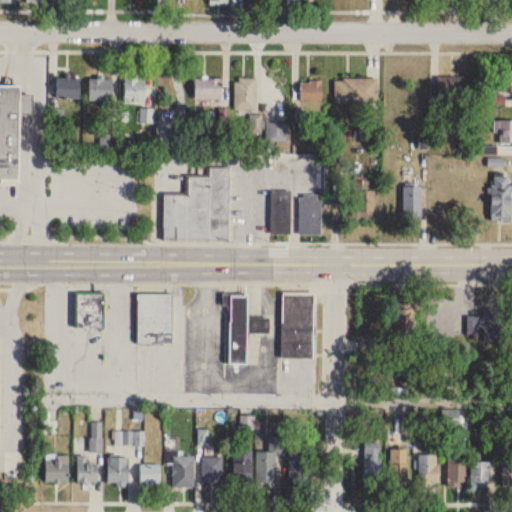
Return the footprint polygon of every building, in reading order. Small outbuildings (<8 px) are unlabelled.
[(511,70),(499,70),(499,90),(484,90),(484,105),(505,105),(505,92),(511,92),(511,70)] [(437,77),(437,102),(470,102),(470,77),(437,77)] [(79,99),(79,78),(57,78),(57,99),(79,99)] [(145,103),(145,78),(124,78),(124,103),(145,103)] [(256,78),(236,78),(236,111),(256,111),(256,78)] [(112,79),(89,79),(89,102),(112,102),(112,79)] [(194,99),(222,99),(222,79),(194,79),(194,99)] [(379,79),(334,79),(334,105),(379,105),(379,79)] [(300,101),(322,101),(322,81),(300,81),(300,101)] [(0,184),(19,185),(20,87),(0,86),(0,184)] [(511,120),(495,121),(495,144),(511,143),(511,120)] [(287,142),(287,123),(265,123),(265,142),(287,142)] [(163,242),(230,242),(230,168),(209,168),(209,178),(187,178),(187,197),(163,197),(163,242)] [(511,201),(511,176),(492,177),(492,221),(511,221),(511,201)] [(374,217),(374,191),(370,191),(370,182),(354,182),(354,217),(374,217)] [(421,187),(404,187),(404,219),(421,219),(421,187)] [(290,235),(290,192),(272,192),(272,235),(290,235)] [(322,235),(322,196),(300,196),(300,235),(322,235)] [(283,292),(283,357),(313,357),(313,292),(283,292)] [(104,294),(77,294),(77,327),(104,327),(104,294)] [(138,344),(173,344),(173,294),(138,294),(138,344)] [(227,363),(247,364),(247,333),(270,334),(271,316),(247,316),(248,294),(228,294),(227,363)] [(415,303),(395,303),(395,340),(415,340),(415,303)] [(467,315),(467,335),(500,335),(500,315),(467,315)] [(395,367),(365,367),(365,393),(395,393),(395,367)] [(91,422),(91,450),(102,450),(102,422),(91,422)] [(144,444),(144,430),(116,430),(116,444),(144,444)] [(257,450),(257,487),(277,487),(277,437),(269,437),(269,451),(257,450)] [(365,446),(365,480),(382,480),(382,446),(365,446)] [(448,485),(465,485),(465,447),(448,447),(448,485)] [(407,448),(390,448),(390,485),(407,485),(407,448)] [(253,449),(233,449),(233,486),(253,486),(253,449)] [(289,453),(289,485),(308,485),(308,453),(289,453)] [(440,453),(417,453),(417,485),(440,485),(440,453)] [(45,481),(69,481),(69,454),(45,454),(45,481)] [(97,462),(87,462),(87,454),(77,454),(77,482),(97,482),(97,462)] [(194,455),(173,455),(173,487),(194,487),(194,455)] [(108,482),(129,482),(129,456),(108,456),(108,482)] [(203,484),(222,484),(222,456),(203,456),(203,484)] [(511,487),(511,466),(511,459),(511,456),(503,456),(503,487),(511,487)] [(490,485),(490,460),(471,460),(471,485),(490,485)] [(140,463),(140,483),(160,483),(160,463),(140,463)]
